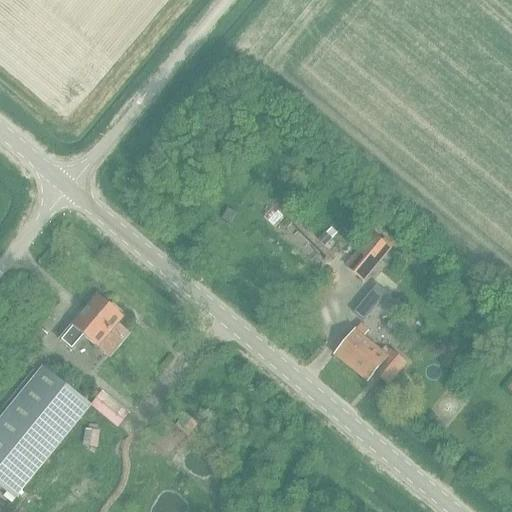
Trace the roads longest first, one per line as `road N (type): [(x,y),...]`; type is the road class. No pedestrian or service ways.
road 1 (tertiary): [(456,511),(67,188)]
road 2 (unclassified): [(67,188),(225,0)]
